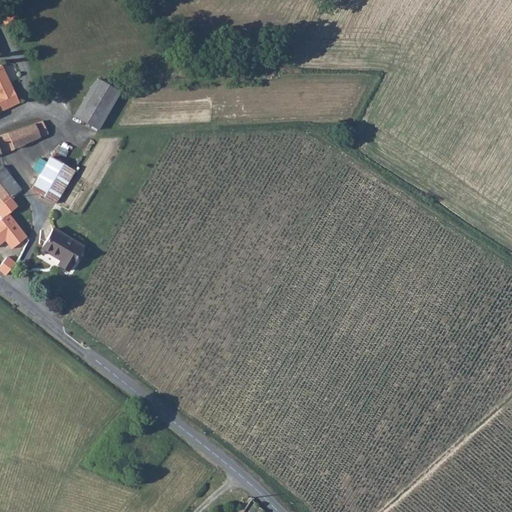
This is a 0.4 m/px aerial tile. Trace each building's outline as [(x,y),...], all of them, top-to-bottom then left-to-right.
[(12,6),(0,12),(0,17),(4,25),(18,18),(12,6)] [(0,111),(27,98),(8,60),(0,64),(0,81),(1,84),(0,84),(0,111)] [(120,91),(93,76),(71,115),(97,130),(120,91)] [(0,148),(15,142),(16,144),(50,128),(42,110),(0,129),(0,148)] [(59,195),(76,164),(53,151),(35,184),(58,197),(59,195)] [(14,193),(12,191),(14,189),(25,179),(7,159),(1,163),(0,164),(0,199),(2,202),(10,196),(14,193)] [(10,196),(2,202),(0,204),(0,215),(1,216),(0,216),(0,243),(4,240),(11,248),(27,236),(9,213),(18,206),(10,196)] [(71,262),(84,237),(53,221),(42,242),(64,253),(62,257),(71,262)]
